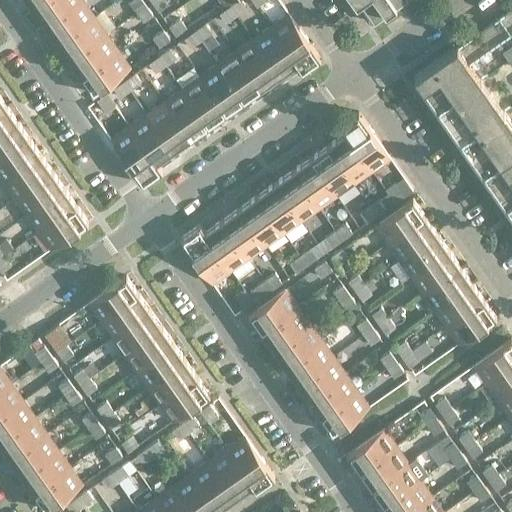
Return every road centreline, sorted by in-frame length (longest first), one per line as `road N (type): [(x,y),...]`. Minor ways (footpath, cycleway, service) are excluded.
road 1 (residential): [(146,220),(354,511)]
road 2 (residential): [(511,298),(352,73)]
road 3 (residential): [(0,13),(146,220)]
road 4 (residential): [(146,220),(352,73)]
road 5 (residential): [(0,324),(146,220)]
road 6 (residential): [(352,73),(458,0)]
